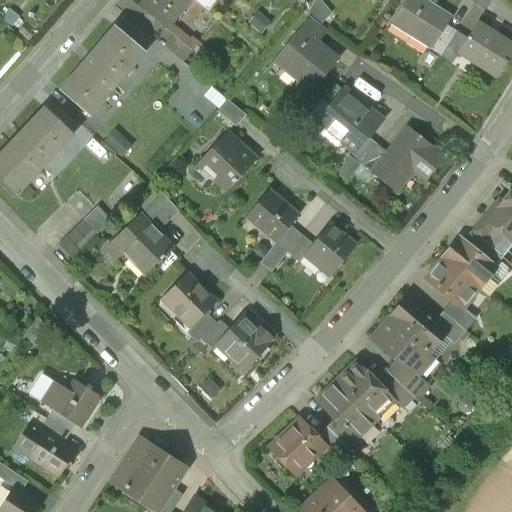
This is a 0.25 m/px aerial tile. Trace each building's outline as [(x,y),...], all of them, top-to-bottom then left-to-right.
[(147,0),(140,8),(166,28),(188,0),(147,0)] [(451,17),(424,0),(406,0),(391,25),(409,36),(412,32),(432,45),(445,25),(451,17)] [(309,19),(278,56),(286,63),(282,68),(298,82),(296,84),(309,95),(337,61),(316,44),(325,33),(309,19)] [(511,51),(511,45),(477,23),(467,39),(460,50),(475,59),(473,62),(496,76),(511,51)] [(445,25),(432,45),(429,49),(441,56),(456,32),(445,25)] [(114,28),(61,92),(90,116),(143,52),(114,28)] [(191,50),(174,36),(164,48),(181,62),(191,50)] [(365,112),(340,93),(313,126),(325,135),(328,132),(353,152),(365,138),(379,120),(367,110),(365,112)] [(244,114),(227,100),(216,112),(234,127),(244,114)] [(45,109),(0,156),(0,180),(15,196),(72,135),(45,109)] [(410,129),(387,156),(385,155),(372,171),(395,190),(412,170),(424,180),(443,158),(430,148),(431,146),(410,129)] [(226,132),(201,160),(217,174),(213,178),(225,189),(232,182),(233,183),(253,161),(241,150),(243,148),(226,132)] [(365,138),(353,152),(349,156),(360,164),(375,146),(365,138)] [(298,216),(267,191),(245,217),(276,242),(289,226),(298,216)] [(511,191),(488,221),(509,238),(511,236),(511,235),(511,191)] [(161,193),(142,211),(157,226),(175,208),(161,193)] [(140,217),(113,242),(144,274),(171,249),(140,217)] [(82,221),(57,245),(72,260),(97,236),(82,221)] [(509,238),(488,221),(476,236),(502,257),(511,245),(511,237),(511,236),(509,238)] [(340,235),(327,224),(312,243),(302,254),(304,256),(308,251),(323,263),(319,268),(329,276),(354,246),(353,245),(351,247),(339,237),(340,235)] [(276,242),(274,245),(285,255),(287,252),(301,235),(289,226),(276,242)] [(301,235),(287,252),(299,262),(304,256),(302,254),(312,243),(301,235)] [(502,257),(476,236),(469,245),(496,267),(503,258),(502,257)] [(469,245),(460,237),(442,260),(478,289),(496,267),(469,245)] [(478,289),(442,260),(426,279),(452,301),(462,309),(462,308),(478,289)] [(215,302),(187,274),(171,289),(161,299),(190,328),(204,314),(203,314),(215,302)] [(434,322),(407,300),(390,321),(427,352),(442,335),(445,331),(434,322)] [(462,309),(452,301),(442,312),(466,332),(476,319),(462,308),(462,309)] [(466,332),(442,312),(434,322),(445,331),(442,335),(454,345),(466,332)] [(204,314),(190,328),(191,330),(188,333),(197,342),(214,326),(204,314)] [(270,340),(244,314),(216,342),(241,368),(270,340)] [(47,325),(37,318),(23,338),(33,345),(47,325)] [(427,352),(390,321),(373,340),(374,345),(395,363),(397,361),(412,374),(413,373),(429,354),(427,352)] [(356,361),(336,381),(375,421),(395,402),(395,401),(386,391),(356,361)] [(412,374),(397,361),(395,363),(387,372),(396,381),(413,397),(426,384),(413,373),(412,374)] [(76,381),(57,412),(74,423),(80,426),(99,396),(76,381)] [(375,421),(336,381),(317,399),(336,419),(356,439),(357,438),(375,421)] [(413,397),(396,381),(386,391),(395,401),(395,402),(402,409),(413,397)] [(57,412),(54,410),(47,420),(68,434),(74,423),(57,412)] [(317,437),(300,419),(270,448),(296,474),(325,446),(325,445),(317,437)] [(356,439),(336,419),(326,428),(349,450),(351,453),(362,442),(357,438),(356,439)] [(68,434),(47,420),(41,430),(61,443),(68,434)] [(41,430),(29,422),(14,445),(60,475),(75,452),(61,443),(41,430)] [(349,450),(326,428),(317,437),(325,445),(325,446),(338,460),(349,450)] [(185,468),(150,446),(139,463),(129,456),(111,484),(123,492),(126,487),(157,507),(154,511),(157,511),(172,488),(185,468)] [(26,480),(0,463),(0,476),(13,485),(20,489),(26,480)] [(332,483),(318,496),(310,498),(308,506),(303,510),(303,511),(351,511),(347,508),(352,504),(332,483)] [(13,485),(0,505),(0,511),(34,511),(40,503),(20,489),(13,485)] [(172,488),(157,511),(170,511),(182,495),(172,488)] [(211,511),(194,501),(186,511),(211,511)]
